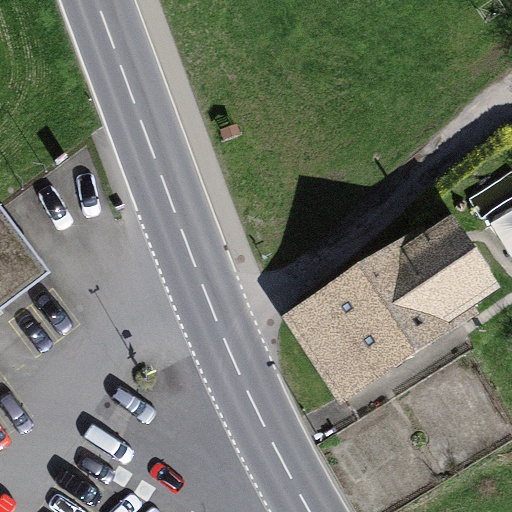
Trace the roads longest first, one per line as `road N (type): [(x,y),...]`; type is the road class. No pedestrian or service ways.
road 1 (secondary): [(102,0),(260,425),(306,511)]
road 2 (track): [(68,511),(221,326)]
